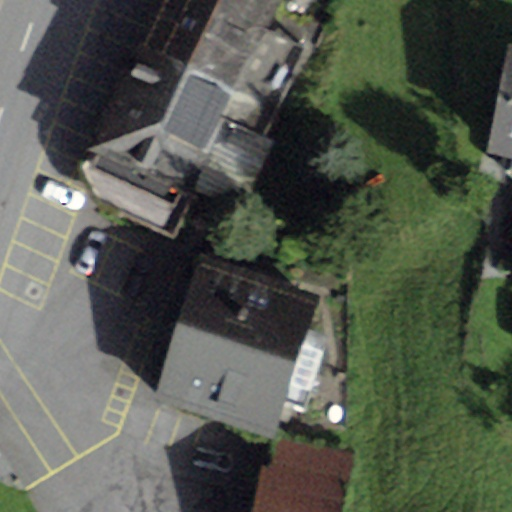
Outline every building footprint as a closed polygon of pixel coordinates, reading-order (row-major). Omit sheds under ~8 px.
[(257,37),(273,0),(174,0),(92,176),(100,194),(170,228),(188,191),(212,139),(225,144),(233,125),(260,137),(298,56),(257,37)] [(511,71),(495,153),(505,155),(511,156),(511,71)] [(188,191),(226,209),(260,137),(233,125),(225,144),(212,139),(188,191)] [(502,173),(511,180),(511,156),(505,155),(502,173)] [(302,336),(313,304),(205,268),(162,400),(270,436),(280,405),(301,411),(324,342),(302,336)] [(338,511),(349,459),(286,448),(280,482),(271,480),(264,511),(338,511)]
